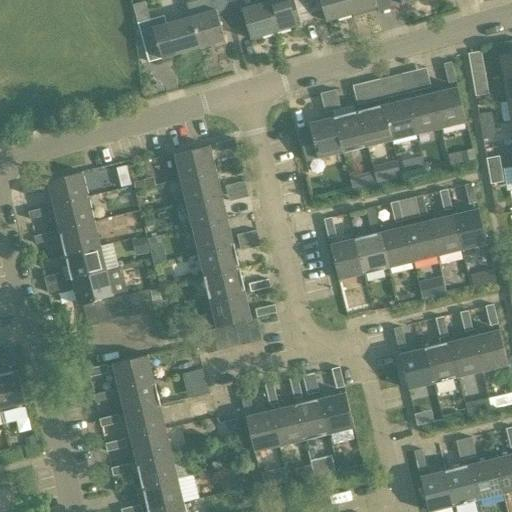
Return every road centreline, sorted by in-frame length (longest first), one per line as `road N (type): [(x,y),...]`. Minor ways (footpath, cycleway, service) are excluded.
road 1 (residential): [(73,511),(0,201)]
road 2 (residential): [(243,92),(511,15)]
road 3 (residential): [(305,354),(243,92)]
road 4 (residential): [(0,163),(243,92)]
road 5 (residential): [(380,511),(395,506),(357,342),(305,354)]
